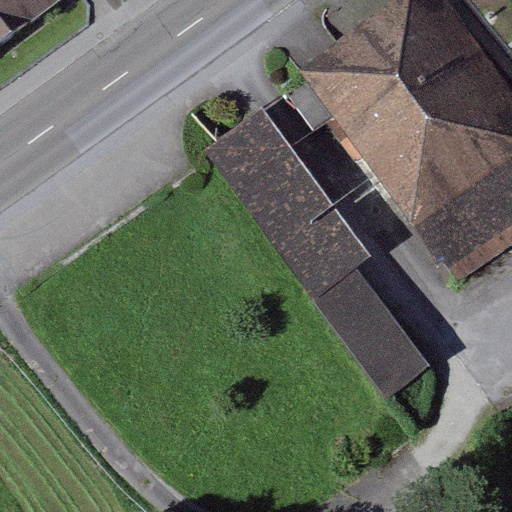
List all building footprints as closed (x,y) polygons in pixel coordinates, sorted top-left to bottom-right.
[(0,0),(0,76),(93,9),(85,0),(0,0)] [(435,0),(424,0),(305,103),(429,246),(511,174),(511,88),(505,80),(442,8),(435,0)] [(511,73),(511,0),(451,0),(442,8),(505,80),(511,73)] [(378,276),(269,123),(219,158),(382,386),(419,360),(366,285),(378,276)] [(511,174),(429,246),(478,303),(511,273),(511,174)]
